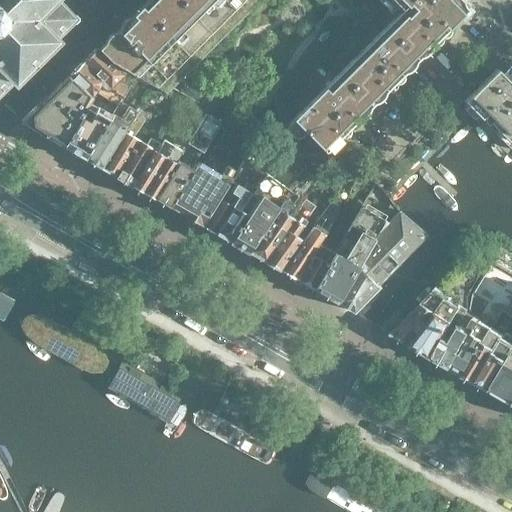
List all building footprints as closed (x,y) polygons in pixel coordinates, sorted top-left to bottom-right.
[(75,18),(78,16),(75,13),(72,15),(57,0),(0,0),(0,92),(13,80),(17,85),(21,81),(17,78),(31,64),(35,67),(41,61),(37,58),(51,44),(55,47),(58,43),(54,39),(72,21),(75,24),(78,21),(75,18)] [(219,41),(178,0),(146,0),(139,8),(141,10),(135,16),(133,14),(130,17),(128,17),(127,18),(124,19),(123,21),(121,23),(120,24),(119,26),(119,28),(115,32),(113,32),(111,33),(110,34),(108,36),(106,37),(105,40),(104,41),(104,43),(98,49),(98,50),(166,94),(219,41)] [(260,0),(178,0),(219,41),(260,0)] [(391,0),(402,10),(398,13),(431,46),(433,44),(435,46),(437,46),(438,45),(440,44),(441,43),(441,41),(442,41),(442,40),(442,39),(442,38),(444,38),(445,38),(446,37),(447,37),(448,36),(449,34),(449,33),(450,32),(450,31),(448,29),(467,10),(464,6),(463,4),(462,2),(461,0),(460,0),(391,0)] [(415,62),(419,58),(421,57),(423,56),(425,56),(427,54),(427,53),(429,52),(430,50),(430,48),(431,46),(398,13),(338,72),(371,106),(373,104),(375,103),(378,102),(379,101),(380,100),(382,98),(383,96),(384,94),(384,92),(387,90),(388,92),(390,92),(392,91),(393,90),(394,89),(395,88),(395,87),(396,86),(396,85),(396,84),(398,84),(399,84),(400,83),(401,82),(402,81),(403,80),(403,79),(403,77),(402,76),(404,73),(406,73),(408,72),(410,71),(411,69),(413,67),(414,66),(415,64),(415,62)] [(117,81),(126,71),(116,66),(115,67),(98,50),(96,48),(82,62),(110,89),(122,96),(128,87),(117,81)] [(511,150),(511,148),(511,61),(511,60),(499,72),(496,69),(463,102),(511,150)] [(110,89),(82,62),(68,76),(91,99),(95,93),(103,97),(117,105),(122,96),(110,89)] [(369,109),(369,108),(371,106),(338,72),(288,121),(287,123),(287,124),(286,125),(286,126),(286,129),(286,130),(287,132),(287,133),(288,134),(289,136),(291,137),(292,137),(294,138),(296,138),(298,138),(299,137),(301,137),(303,135),(305,133),(324,152),(327,149),(329,149),(332,148),(333,147),(335,146),(336,144),(337,142),(338,140),(339,138),(341,136),(343,138),(345,137),(346,137),(348,136),(348,135),(349,134),(350,133),(350,131),(350,130),(352,130),(354,129),(356,128),(357,126),(357,125),(357,124),(357,123),(356,121),(358,119),(360,119),(362,117),(364,116),(365,115),(366,114),(367,112),(368,110),(369,109)] [(91,99),(68,76),(68,75),(45,98),(48,100),(39,109),(37,106),(22,122),(37,131),(63,146),(79,121),(78,120),(91,99)] [(100,167),(136,108),(150,85),(135,76),(128,87),(122,96),(117,105),(107,122),(84,158),(100,167)] [(84,158),(107,122),(93,113),(103,97),(95,93),(91,99),(78,120),(79,121),(63,146),(84,158)] [(153,150),(157,145),(149,140),(146,146),(131,136),(145,113),(136,108),(100,167),(131,186),(132,185),(153,150)] [(203,152),(220,123),(205,114),(188,144),(203,152)] [(143,192),(172,145),(163,140),(156,152),(153,150),(132,185),(143,192)] [(154,199),(176,164),(173,162),(180,151),(172,145),(143,192),(154,199)] [(284,210),(295,194),(303,200),(313,185),(304,179),(290,184),(286,188),(242,158),(234,170),(228,181),(234,184),(229,192),(235,196),(230,204),(231,205),(214,233),(247,251),(278,206),(284,210)] [(168,206),(192,167),(179,159),(176,164),(154,199),(168,206)] [(344,168),(331,159),(326,166),(339,175),(344,168)] [(201,225),(218,197),(223,188),(228,181),(234,170),(225,165),(218,176),(215,174),(213,176),(200,168),(193,164),(192,167),(168,206),(201,225)] [(214,233),(231,205),(230,204),(235,196),(229,192),(228,191),(223,200),(218,197),(201,225),(214,233)] [(297,279),(322,237),(340,207),(330,201),(320,216),(324,219),(317,229),(312,226),(281,270),(297,279)] [(336,302),(378,231),(385,219),(362,205),(338,246),(313,288),(336,302)] [(262,260),(291,217),(283,211),(284,210),(278,206),(247,251),(262,260)] [(377,285),(425,235),(398,211),(378,231),(336,302),(352,312),(377,286),(377,285)] [(278,269),(299,238),(294,235),(301,224),(302,225),(306,220),(301,217),(299,222),(291,217),(262,260),(278,269)] [(313,288),(338,246),(322,237),(297,279),(313,288)] [(460,325),(469,309),(448,297),(435,288),(392,332),(391,333),(432,356),(443,337),(450,341),(460,325)] [(0,321),(3,323),(16,301),(0,291),(0,321)] [(33,344),(35,345),(88,374),(104,374),(110,366),(103,350),(47,318),(44,317),(42,316),(39,315),(36,315),(33,315),(30,315),(27,316),(25,317),(22,318),(19,319),(19,321),(19,324),(20,327),(20,329),(21,331),(22,334),(24,336),(25,338),(27,340),(29,341),(31,343),(33,344)] [(463,374),(491,328),(474,318),(468,329),(460,325),(450,341),(443,337),(432,356),(451,367),(463,374)] [(490,389),(511,352),(511,340),(491,328),(463,374),(475,381),(476,380),(490,389)] [(511,352),(490,389),(511,401),(511,352)] [(169,425),(181,401),(119,369),(107,393),(169,425)] [(190,422),(191,424),(265,464),(266,464),(268,464),(269,464),(270,463),(276,453),(276,452),(276,450),(275,449),(275,448),(274,447),(273,446),(201,407),(200,407),(198,407),(196,408),(195,408),(193,410),(192,411),(191,412),(190,414),(190,416),(190,417),(190,419),(190,421),(190,422)] [(387,511),(321,473),(313,472),(307,484),(312,491),(348,511),(387,511)]
